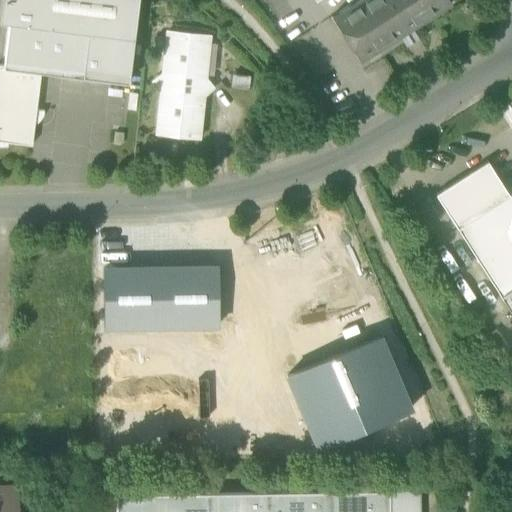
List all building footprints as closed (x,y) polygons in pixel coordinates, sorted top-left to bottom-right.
[(1,0),(0,9),(0,22),(8,24),(8,23),(87,33),(87,34),(133,39),(137,0),(1,0)] [(357,0),(332,17),(360,61),(451,3),(449,0),(357,0)] [(8,24),(3,66),(2,67),(40,72),(82,77),(87,34),(87,33),(8,23),(8,24)] [(162,74),(205,78),(209,36),(173,33),(171,47),(165,52),(162,74)] [(133,39),(87,34),(82,77),(127,83),(133,39)] [(31,146),(40,72),(2,67),(3,66),(0,65),(0,146),(6,146),(6,143),(31,146)] [(156,134),(198,138),(205,78),(162,74),(156,134)] [(457,229),(509,196),(487,162),(435,195),(457,229)] [(457,229),(500,296),(511,288),(511,193),(509,196),(457,229)] [(334,230),(242,269),(318,450),(411,411),(334,230)] [(217,268),(103,270),(104,329),(218,327),(217,268)] [(511,288),(500,296),(511,315),(511,288)] [(0,511),(11,511),(11,490),(0,490),(0,511)] [(418,511),(419,490),(389,491),(388,511),(418,511)] [(388,511),(389,491),(206,493),(205,511),(388,511)] [(115,511),(205,511),(206,493),(115,495),(115,511)]
